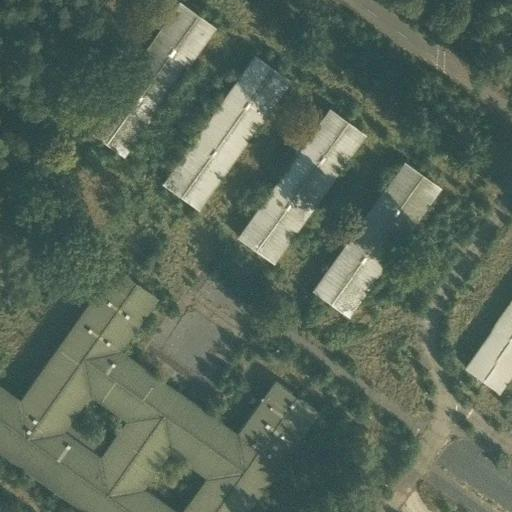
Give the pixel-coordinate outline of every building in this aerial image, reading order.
[(179,2),(88,129),(122,153),(212,26),(179,2)] [(253,55),(163,182),(197,206),(287,79),(253,55)] [(328,108),(237,235),(271,259),(362,132),(328,108)] [(403,162),(312,289),(346,313),(437,186),(403,162)] [(235,436),(116,352),(154,298),(112,269),(18,402),(0,388),(0,450),(87,511),(242,511),(314,411),(273,382),(235,436)] [(511,301),(466,367),(499,391),(511,373),(511,301)]
